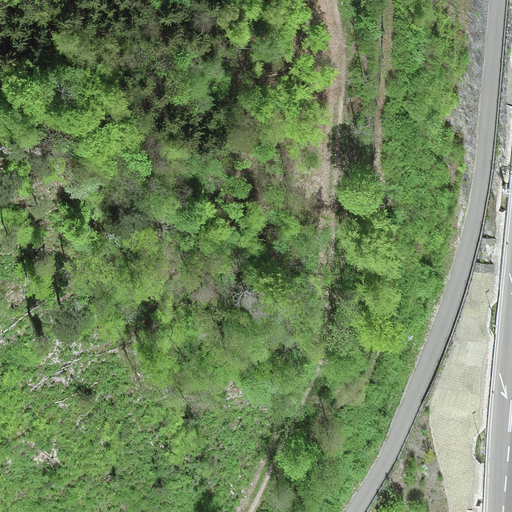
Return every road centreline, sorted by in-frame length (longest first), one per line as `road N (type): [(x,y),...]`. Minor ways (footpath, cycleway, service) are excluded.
road 1 (unclassified): [(353,511),(382,465),(446,292),(475,174),(493,0)]
road 2 (track): [(335,0),(344,46),(321,352),(248,511)]
